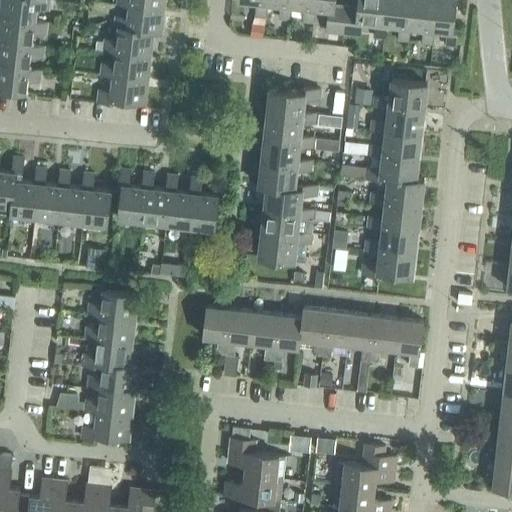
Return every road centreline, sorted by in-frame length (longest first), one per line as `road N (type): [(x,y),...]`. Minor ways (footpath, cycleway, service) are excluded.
road 1 (residential): [(428,432),(465,117),(499,109)]
road 2 (residential): [(196,511),(210,404),(428,432)]
road 3 (residential): [(155,458),(31,444),(12,420)]
road 4 (residential): [(151,132),(0,117)]
road 5 (residential): [(326,57),(217,41),(222,0)]
road 6 (residential): [(12,420),(27,291)]
